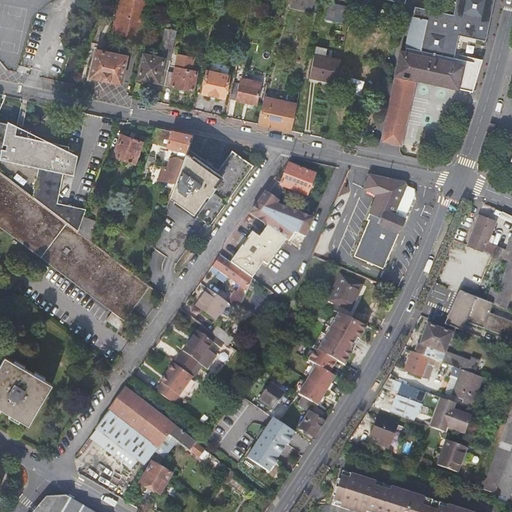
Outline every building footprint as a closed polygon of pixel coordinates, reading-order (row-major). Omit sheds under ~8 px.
[(147,0),(120,0),(113,32),(140,37),(147,0)] [(290,0),(289,7),(310,11),(312,0),(311,0),(290,0)] [(460,0),(459,5),(494,13),(495,0),(460,0)] [(327,19),(346,22),(349,5),(330,2),(327,19)] [(487,39),(494,13),(459,5),(458,12),(417,3),(414,18),(412,17),(404,53),(399,52),(394,76),(395,76),(381,141),(402,147),(403,143),(401,143),(415,80),(472,92),(477,75),(482,61),(458,55),(463,33),(487,39)] [(144,55),(139,79),(150,82),(150,81),(158,82),(158,84),(164,85),(167,72),(176,32),(165,29),(161,49),(164,49),(162,58),(144,55)] [(91,78),(119,84),(125,58),(96,52),(91,78)] [(335,83),(340,62),(314,56),(310,77),(335,83)] [(175,67),(174,73),(167,72),(164,85),(193,92),(197,72),(175,67)] [(228,76),(219,74),(220,72),(214,71),(213,73),(206,72),(202,93),(224,98),(228,76)] [(254,85),(251,84),(251,87),(232,83),(229,99),(256,105),(260,86),(257,86),(254,85)] [(296,105),(264,98),(258,124),(291,132),(296,105)] [(64,180),(65,175),(75,178),(79,158),(69,152),(70,147),(21,137),(17,136),(18,128),(9,124),(8,126),(0,122),(0,174),(37,203),(45,176),(64,180)] [(192,136),(155,128),(150,143),(172,149),(172,150),(172,151),(173,152),(174,152),(175,153),(176,152),(177,152),(178,151),(186,153),(188,148),(192,136)] [(113,156),(133,164),(141,143),(121,136),(113,156)] [(186,153),(170,197),(169,197),(151,247),(175,264),(205,222),(209,225),(252,165),(232,150),(217,169),(188,148),(186,153)] [(230,263),(251,278),(262,262),(267,265),(286,239),(300,249),(313,218),(274,204),(286,188),(307,196),(314,175),(288,165),(282,182),(276,177),(251,213),(268,226),(259,238),(252,233),(230,263)] [(37,203),(0,174),(0,227),(111,311),(104,320),(115,329),(148,286),(92,244),(70,227),(37,203)] [(351,256),(383,268),(415,195),(414,190),(406,183),(370,175),(364,192),(375,196),(351,256)] [(37,203),(70,227),(75,209),(55,204),(55,202),(64,180),(45,176),(37,203)] [(84,216),(85,212),(75,209),(70,227),(92,244),(100,222),(84,216)] [(468,245),(503,259),(510,261),(494,305),(508,310),(511,297),(511,235),(507,249),(487,241),(495,222),(480,216),(468,245)] [(220,256),(212,267),(220,272),(246,291),(247,291),(250,282),(252,278),(251,278),(230,263),(220,256)] [(494,305),(510,261),(503,259),(488,302),(494,305)] [(209,272),(216,277),(220,272),(212,267),(209,272)] [(334,304),(350,312),(363,286),(341,275),(328,301),(322,299),(319,304),(331,310),(334,304)] [(252,292),(255,284),(250,282),(247,291),(252,292)] [(197,306),(215,320),(227,303),(208,290),(197,306)] [(245,295),(234,291),(229,303),(239,308),(245,295)] [(461,292),(451,319),(465,324),(466,322),(511,339),(511,322),(491,314),(494,305),(488,302),(461,292)] [(282,323),(287,325),(300,295),(295,293),(282,323)] [(351,353),(349,351),(356,338),(359,339),(366,326),(333,311),(312,348),(315,350),(336,362),(344,366),(351,353)] [(462,331),(465,324),(451,319),(447,317),(445,325),(462,331)] [(229,333),(230,330),(220,323),(212,334),(224,343),(229,333)] [(224,343),(212,334),(202,325),(198,330),(213,342),(222,348),(225,343),(224,343)] [(475,375),(480,360),(472,357),(471,360),(446,351),(452,334),(430,326),(423,344),(420,344),(417,353),(430,358),(448,365),(462,370),(475,375)] [(192,377),(194,378),(202,366),(207,370),(217,356),(208,350),(213,342),(198,330),(174,364),(192,377)] [(224,343),(225,343),(229,346),(233,335),(229,333),(224,343)] [(307,361),(315,366),(298,395),(317,407),(334,377),(329,374),(336,362),(315,350),(307,361)] [(417,353),(413,351),(406,370),(423,376),(425,370),(427,365),(430,358),(417,353)] [(0,408),(25,423),(48,384),(2,357),(0,359),(0,408)] [(427,365),(432,367),(445,372),(448,365),(430,358),(427,365)] [(170,373),(162,384),(157,392),(173,404),(192,377),(174,364),(168,372),(170,373)] [(269,375),(272,370),(264,364),(261,370),(269,375)] [(475,375),(462,370),(452,395),(472,402),(482,377),(475,375)] [(168,372),(160,382),(162,384),(170,373),(168,372)] [(389,378),(383,387),(398,393),(411,397),(415,388),(389,378)] [(273,409),(284,394),(270,383),(259,398),(273,409)] [(149,447),(164,418),(126,388),(96,429),(138,461),(145,466),(150,458),(155,451),(149,447)] [(411,397),(398,393),(391,412),(414,421),(426,392),(415,388),(411,397)] [(297,404),(309,413),(313,406),(301,398),(297,404)] [(470,414),(454,408),(455,404),(443,400),(432,428),(445,432),(448,425),(464,431),(470,414)] [(299,428),(314,438),(320,429),(328,416),(313,406),(309,413),(299,428)] [(511,408),(483,489),(496,493),(511,448),(511,408)] [(196,443),(164,418),(149,447),(155,451),(156,451),(165,433),(174,439),(190,451),(196,443)] [(378,439),(376,444),(387,448),(396,425),(377,418),(370,436),(378,439)] [(294,433),(273,419),(247,458),(268,472),(294,433)] [(90,438),(132,469),(138,461),(96,429),(90,438)] [(174,439),(165,433),(156,451),(164,456),(174,439)] [(439,464),(459,471),(467,447),(448,440),(439,464)] [(152,463),(140,483),(160,494),(172,474),(152,463)] [(390,492),(374,487),(375,482),(351,475),(350,479),(342,476),(334,501),(342,503),(341,507),(354,511),(365,511),(366,511),(369,511),(466,511),(424,498),(422,503),(400,495),(401,491),(391,488),(390,492)] [(374,487),(390,492),(391,488),(375,482),(374,487)] [(400,495),(422,503),(424,498),(401,491),(400,495)] [(93,511),(66,496),(65,497),(45,497),(32,511),(93,511)]
